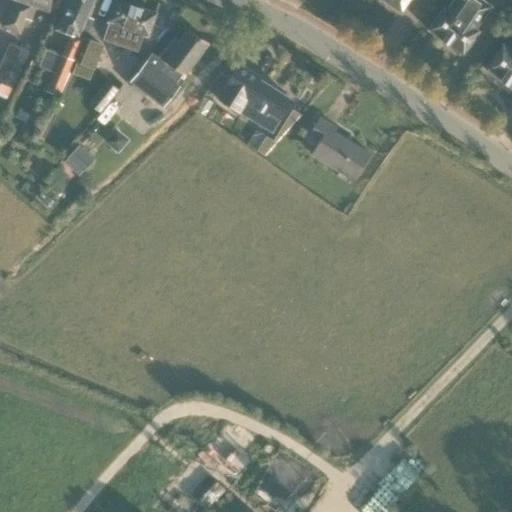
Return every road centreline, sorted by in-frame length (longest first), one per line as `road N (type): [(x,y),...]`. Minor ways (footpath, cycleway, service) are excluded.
road 1 (track): [(75,511),(150,429),(181,409),(254,425),(347,479)]
road 2 (tertiary): [(511,161),(291,25),(227,0)]
